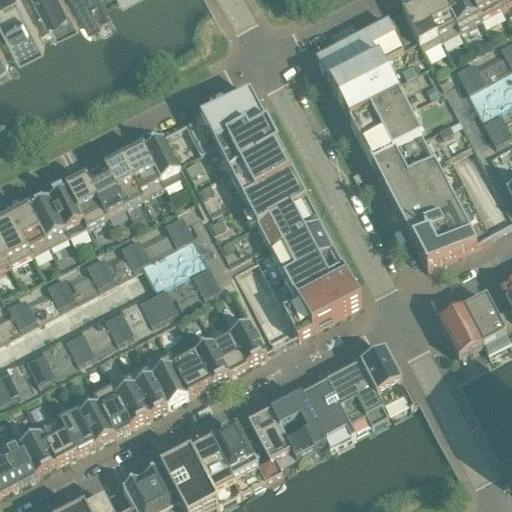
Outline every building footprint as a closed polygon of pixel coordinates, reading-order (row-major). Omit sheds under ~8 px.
[(44,45),(20,0),(0,0),(0,19),(20,57),(41,47),(44,45)] [(71,12),(64,0),(36,0),(41,8),(31,13),(40,30),(50,25),(52,29),(73,18),(74,18),(71,12)] [(108,11),(102,0),(78,0),(82,7),(74,11),(79,21),(104,8),(105,11),(104,12),(105,13),(108,11)] [(441,49),(461,38),(440,0),(438,0),(421,10),(441,49)] [(440,0),(461,38),(481,28),(466,0),(440,0)] [(466,0),(481,28),(503,16),(494,0),(466,0)] [(511,0),(494,0),(503,16),(511,11),(511,0)] [(423,58),(441,49),(421,10),(403,19),(423,58)] [(372,171),(421,145),(381,67),(404,55),(388,27),(316,65),(372,171)] [(511,56),(510,52),(501,56),(511,77),(511,56)] [(486,92),(478,78),(474,70),(466,75),(470,82),(477,97),(486,92)] [(477,97),(470,82),(466,75),(457,79),(469,101),(477,97)] [(307,207),(259,115),(251,99),(186,133),(201,162),(216,154),(258,233),(307,207)] [(511,144),(511,141),(509,136),(501,122),(493,126),(500,141),(504,148),(511,144)] [(504,148),(500,141),(493,126),(484,131),(496,153),(504,148)] [(164,194),(184,184),(164,145),(144,155),(164,194)] [(428,277),(477,251),(421,145),(372,171),(428,277)] [(144,205),(164,194),(144,155),(123,166),(144,205)] [(126,214),(144,205),(123,166),(105,175),(126,214)] [(108,224),(126,214),(105,175),(87,185),(108,224)] [(511,205),(511,183),(503,188),(511,205)] [(87,235),(108,224),(87,185),(67,196),(87,235)] [(69,244),(87,235),(67,196),(48,205),(69,244)] [(50,254),(69,244),(48,205),(29,215),(50,254)] [(283,316),(298,345),(362,311),(307,207),(258,233),(297,308),(283,316)] [(33,263),(50,254),(29,215),(13,224),(33,263)] [(194,245),(187,231),(183,223),(174,228),(178,235),(186,250),(194,245)] [(0,250),(12,274),(33,263),(13,224),(0,230),(0,250)] [(186,250),(178,235),(174,228),(165,232),(177,254),(186,250)] [(150,268),(143,254),(139,246),(130,251),(134,258),(142,273),(150,268)] [(0,280),(12,274),(0,250),(0,280)] [(142,273),(134,258),(130,251),(122,255),(133,277),(142,273)] [(116,287),(108,272),(104,265),(95,269),(99,277),(107,291),(116,287)] [(107,291),(99,277),(95,269),(87,274),(98,296),(107,291)] [(221,297),(217,289),(210,275),(201,279),(209,294),(213,301),(221,297)] [(213,301),(209,294),(201,279),(192,284),(204,306),(213,301)] [(76,307),(69,293),(65,285),(56,290),(60,297),(68,312),(76,307)] [(68,312),(60,297),(56,290),(47,294),(59,316),(68,312)] [(509,314),(496,321),(507,342),(511,338),(511,291),(500,298),(509,314)] [(178,320),(174,312),(167,297),(158,302),(165,317),(169,324),(178,320)] [(169,324),(165,317),(158,302),(149,307),(156,321),(160,329),(169,324)] [(466,316),(465,316),(484,353),(484,354),(489,363),(490,362),(495,360),(498,358),(501,356),(510,351),(511,351),(507,342),(496,321),(487,305),(477,310),(466,316)] [(37,328),(29,313),(25,306),(17,310),(21,318),(28,332),(37,328)] [(160,329),(156,321),(149,307),(140,311),(152,333),(160,329)] [(28,332),(21,318),(17,310),(8,315),(20,337),(28,332)] [(453,323),(439,330),(459,367),(460,366),(470,361),(472,360),(482,355),(484,354),(484,353),(465,316),(463,317),(453,323)] [(134,343),(130,335),(123,321),(114,325),(122,340),(126,347),(134,343)] [(247,372),(267,362),(246,323),(226,333),(229,341),(230,340),(247,372)] [(126,347),(122,340),(114,325),(105,330),(117,352),(126,347)] [(230,381),(247,372),(230,340),(229,341),(214,349),(213,349),(230,381)] [(95,363),(91,356),(83,341),(75,346),(82,360),(86,368),(95,363)] [(213,349),(214,349),(210,342),(190,352),(211,391),(230,381),(213,349)] [(86,368),(82,360),(75,346),(66,350),(78,372),(86,368)] [(189,402),(211,391),(190,352),(169,363),(189,402)] [(408,399),(386,358),(361,371),(382,412),(383,412),(408,399)] [(56,384),(52,376),(44,362),(35,366),(43,381),(47,388),(56,384)] [(168,413),(189,402),(169,363),(148,374),(168,413)] [(47,388),(43,381),(35,366),(27,371),(38,393),(47,388)] [(382,412),(361,371),(328,388),(350,431),(366,422),(372,433),(389,424),(383,412),(382,412)] [(151,422),(168,413),(148,374),(131,383),(151,422)] [(21,402),(17,395),(9,380),(0,385),(8,399),(12,407),(21,402)] [(132,432),(151,422),(131,383),(111,393),(132,432)] [(12,407),(8,399),(0,385),(0,384),(0,405),(3,412),(12,407)] [(350,431),(328,388),(302,402),(327,450),(330,455),(356,441),(350,431)] [(114,442),(132,432),(111,393),(94,403),(114,442)] [(327,450),(302,402),(271,418),(281,435),(300,424),(307,438),(287,448),(292,457),(297,465),(327,450)] [(96,451),(114,442),(94,403),(75,412),(96,451)] [(77,461),(96,451),(75,412),(56,422),(77,461)] [(292,457),(287,448),(281,435),(271,418),(249,430),(269,468),(258,474),(266,489),(283,480),(276,466),(292,457)] [(58,471),(77,461),(56,422),(37,432),(58,471)] [(36,483),(58,471),(37,432),(16,444),(36,483)] [(258,474),(238,436),(212,449),(240,502),(266,489),(258,474)] [(0,454),(19,491),(36,483),(16,444),(0,451),(0,454)] [(221,511),(240,502),(212,449),(191,460),(218,511),(221,511)] [(0,501),(19,491),(0,454),(0,501)] [(218,511),(191,460),(161,476),(180,511),(218,511)] [(180,511),(161,476),(123,496),(131,511),(180,511)]
